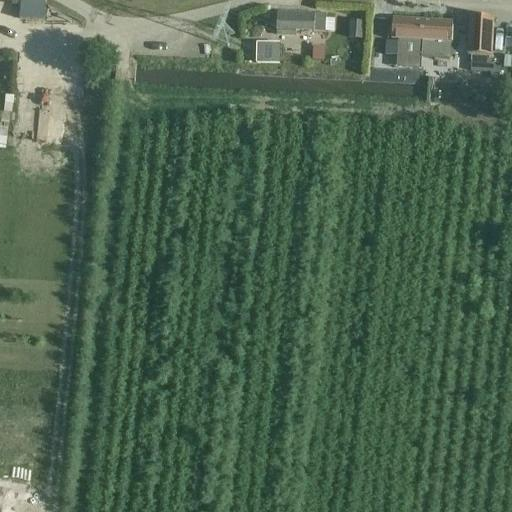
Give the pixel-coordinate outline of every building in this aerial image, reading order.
[(43,20),(44,1),(22,0),(18,0),(18,18),(43,20)] [(277,13),(276,37),(295,38),(295,33),(324,34),(325,15),(277,13)] [(468,17),(466,57),(470,57),(488,57),(492,57),(494,18),(468,17)] [(387,31),(387,40),(397,40),(396,69),(420,70),(420,58),(424,58),(425,21),(393,19),(392,31),(387,31)] [(350,21),(349,39),(362,40),(363,22),(350,21)] [(424,58),(424,59),(450,61),(450,57),(455,57),(456,43),(457,28),(452,28),(452,22),(425,21),(424,58)] [(256,44),(256,65),(279,66),(279,44),(256,44)] [(470,57),(470,73),(498,75),(498,66),(491,66),(492,57),(488,57),(477,57),(470,57)]
